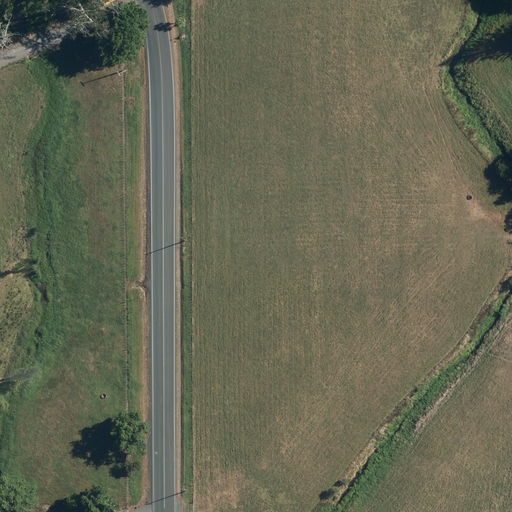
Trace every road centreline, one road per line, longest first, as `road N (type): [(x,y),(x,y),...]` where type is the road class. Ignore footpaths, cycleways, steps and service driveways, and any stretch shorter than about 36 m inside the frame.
road 1 (unclassified): [(163,511),(163,93),(149,0)]
road 2 (residential): [(142,0),(0,59)]
